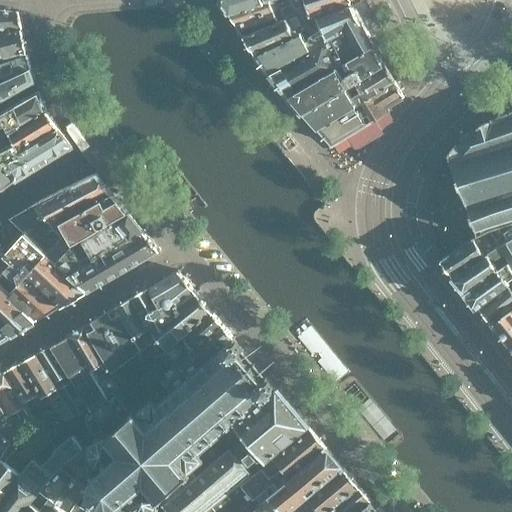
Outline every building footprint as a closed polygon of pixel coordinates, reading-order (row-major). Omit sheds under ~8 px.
[(263,4),(261,0),(220,0),(220,1),(229,13),(263,4)] [(292,0),(275,0),(279,9),(295,4),(292,0)] [(308,6),(306,0),(292,0),(295,4),(299,10),(307,24),(316,19),(308,6)] [(351,1),(350,0),(306,0),(308,6),(316,19),(351,1)] [(236,24),(274,11),(270,2),(263,4),(229,13),(236,24)] [(244,35),(299,10),(295,4),(279,9),(274,11),(236,24),(244,35)] [(353,4),(324,19),(333,35),(271,72),(290,94),(349,59),(375,44),(353,4)] [(0,31),(22,28),(18,12),(9,11),(10,8),(0,6),(0,31)] [(256,52),(303,29),(308,26),(307,24),(299,10),(244,35),(256,52)] [(271,72),(333,35),(324,19),(308,26),(316,37),(311,41),(303,29),(256,52),(271,72)] [(0,80),(31,67),(28,58),(27,52),(22,28),(0,31),(0,80)] [(385,64),(375,44),(349,59),(362,78),(367,75),(385,64)] [(305,111),(362,78),(349,59),(290,94),(305,111)] [(394,80),(391,74),(385,64),(367,75),(375,91),(394,80)] [(0,100),(35,81),(31,67),(0,80),(0,100)] [(319,128),(375,91),(367,75),(362,78),(305,111),(319,128)] [(375,118),(388,110),(386,107),(398,100),(403,96),(394,80),(375,91),(319,128),(332,143),(346,135),(352,146),(381,129),(375,118)] [(6,133),(47,111),(38,90),(0,111),(0,128),(3,127),(6,133)] [(511,229),(511,109),(482,123),(457,141),(447,154),(477,235),(494,227),(497,234),(511,229)] [(0,188),(73,146),(59,128),(47,111),(6,133),(0,136),(0,188)] [(58,223),(113,193),(97,172),(96,173),(35,203),(56,224),(58,223)] [(74,243),(129,211),(113,192),(113,193),(58,223),(74,243)] [(89,290),(58,260),(66,250),(57,243),(60,240),(54,225),(56,224),(35,203),(0,224),(0,285),(38,319),(89,290)] [(89,290),(160,249),(144,229),(129,211),(74,243),(66,250),(58,260),(89,290)] [(511,260),(502,243),(497,234),(494,227),(477,235),(466,241),(467,242),(442,259),(454,274),(467,290),(511,260)] [(511,237),(502,243),(511,260),(511,307),(492,320),(511,346),(511,237)] [(511,307),(511,260),(467,290),(492,320),(511,307)] [(162,355),(213,312),(178,270),(155,284),(116,306),(136,337),(143,348),(152,342),(152,336),(155,334),(165,345),(159,350),(162,355)] [(38,319),(0,285),(0,321),(13,334),(38,319)] [(143,348),(136,337),(116,306),(86,324),(121,383),(138,371),(130,358),(143,348)] [(173,367),(223,323),(213,312),(162,355),(173,367)] [(0,341),(13,334),(0,321),(0,341)] [(200,358),(204,362),(234,336),(223,323),(173,367),(153,384),(156,388),(158,390),(164,385),(170,392),(192,372),(188,368),(200,358)] [(121,383),(86,324),(69,333),(106,395),(112,390),(121,383)] [(106,395),(69,333),(52,343),(70,373),(74,380),(91,409),(93,412),(118,397),(112,390),(106,395)] [(221,435),(235,424),(276,389),(277,388),(276,386),(275,386),(268,377),(266,375),(265,376),(255,364),(255,362),(254,362),(253,362),(243,350),(245,349),(243,347),(235,338),(234,336),(164,397),(158,390),(156,388),(103,433),(99,436),(98,436),(97,439),(90,444),(86,443),(85,446),(88,446),(89,454),(87,456),(87,458),(91,457),(93,462),(94,465),(94,468),(93,469),(92,473),(94,475),(89,484),(86,484),(86,486),(89,487),(90,495),(88,496),(88,497),(87,498),(88,499),(91,498),(97,505),(95,508),(97,509),(99,507),(108,509),(108,511),(110,511),(110,509),(120,505),(122,507),(124,506),(126,505),(127,506),(130,505),(136,511),(135,511),(137,511),(138,511),(144,511),(149,511),(150,511),(157,506),(159,508),(165,502),(172,511),(202,511),(211,505),(240,480),(251,471),(229,444),(221,435)] [(91,409),(74,380),(65,385),(61,378),(70,373),(52,343),(36,353),(67,402),(77,419),(91,409)] [(67,402),(36,353),(19,362),(42,396),(48,393),(57,408),(67,402)] [(42,396),(19,362),(4,371),(24,400),(23,401),(28,408),(44,399),(42,396)] [(24,400),(4,371),(0,373),(0,402),(8,415),(18,409),(24,420),(32,414),(28,408),(23,401),(24,400)] [(272,452),(307,423),(300,415),(287,399),(286,399),(277,388),(235,424),(242,433),(229,444),(245,463),(259,451),(265,458),(272,452)] [(60,468),(66,461),(85,446),(86,443),(90,444),(97,439),(98,436),(99,436),(103,433),(129,411),(118,397),(93,412),(91,409),(90,410),(89,412),(88,413),(87,415),(87,416),(87,418),(87,420),(87,422),(87,423),(55,449),(57,451),(42,464),(33,457),(27,465),(0,499),(0,511),(22,511),(31,502),(41,489),(60,468)] [(18,433),(49,407),(44,399),(28,408),(32,414),(24,420),(15,426),(18,433)] [(8,415),(0,402),(0,431),(11,440),(16,435),(18,433),(15,426),(8,415)] [(253,496),(322,441),(307,423),(272,452),(280,462),(268,473),(260,464),(251,471),(240,480),(253,496)] [(0,499),(27,465),(12,452),(18,446),(15,444),(20,438),(16,435),(11,440),(0,431),(0,455),(1,456),(0,457),(0,499)] [(284,511),(270,495),(327,447),(327,446),(322,441),(253,496),(240,480),(211,505),(216,511),(284,511)] [(284,511),(297,511),(347,471),(327,447),(270,495),(284,511)] [(50,511),(73,480),(60,468),(41,489),(48,497),(39,510),(31,502),(22,511),(50,511)] [(321,511),(329,511),(359,486),(353,478),(347,471),(297,511),(312,511),(318,507),(321,511)] [(66,511),(59,508),(68,495),(78,501),(86,487),(73,480),(50,511),(66,511)] [(357,511),(371,501),(372,500),(359,486),(329,511),(357,511)] [(381,511),(376,506),(371,501),(357,511),(381,511)]
